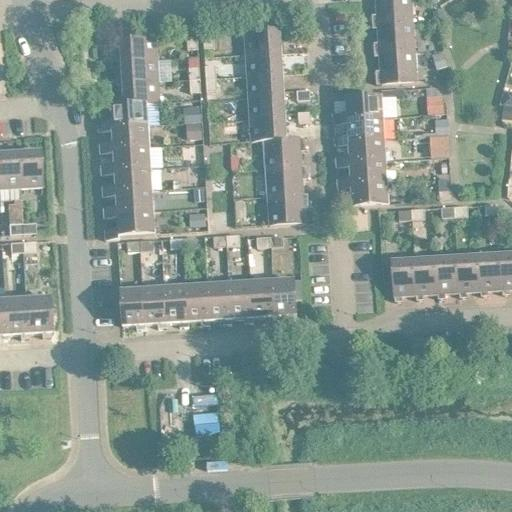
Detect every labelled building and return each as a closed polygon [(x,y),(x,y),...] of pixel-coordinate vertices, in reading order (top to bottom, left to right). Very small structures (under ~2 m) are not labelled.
[(378,24),(383,23),(419,21),(417,0),(381,0),(382,11),(378,11),(378,24)] [(438,8),(441,17),(449,15),(447,5),(438,8)] [(380,52),(384,52),(421,49),(419,21),(383,23),(384,39),(379,39),(380,52)] [(249,29),(251,51),(287,49),(285,27),(249,29)] [(208,32),(209,45),(219,44),(218,32),(208,32)] [(192,33),(193,46),(203,45),(202,33),(192,33)] [(125,37),(127,59),(163,57),(161,34),(125,37)] [(437,52),(442,66),(453,63),(448,48),(437,52)] [(251,51),(252,73),(288,71),(287,49),(251,51)] [(421,49),(384,52),(385,67),(381,67),(382,81),(386,80),(386,81),(422,79),(421,49)] [(127,59),(128,81),(164,78),(163,57),(127,59)] [(210,62),(211,75),(221,75),(220,62),(210,62)] [(194,63),(195,76),(205,76),(204,63),(194,63)] [(252,73),(253,94),(289,92),(288,71),(252,73)] [(221,75),(211,75),(212,88),(222,88),(221,75)] [(205,76),(195,76),(195,89),(206,89),(205,76)] [(128,81),(129,101),(129,102),(152,101),(165,101),(164,78),(128,81)] [(315,97),(315,91),(315,87),(302,88),(303,98),(315,97)] [(253,94),(254,116),(291,114),(289,92),(253,94)] [(339,122),(353,121),(352,117),(388,115),(387,93),(351,95),(352,111),(339,112),(339,122)] [(448,109),(447,93),(432,94),(433,110),(448,109)] [(104,129),(118,128),(117,125),(153,122),(152,101),(129,102),(129,101),(116,102),(117,118),(104,119),(104,129)] [(189,104),(190,120),(206,118),(205,102),(189,104)] [(303,109),(304,119),(317,119),(316,108),(303,109)] [(256,138),(269,137),(292,135),(291,114),(254,116),(256,138)] [(341,143),(354,143),(354,139),(390,136),(388,115),(352,117),(353,121),(353,132),(340,133),(341,143)] [(454,131),(453,116),(440,116),(441,132),(454,131)] [(206,120),(191,121),(192,137),(207,136),(206,120)] [(106,150),(119,150),(119,146),(155,144),(153,122),(117,125),(118,128),(118,140),(105,140),(106,150)] [(269,137),(271,165),(307,163),(306,148),(310,147),(310,134),(305,135),(305,134),(292,135),(269,137)] [(342,165),(355,164),(355,160),(391,158),(390,136),(354,139),(354,143),(354,154),(341,155),(342,165)] [(107,172),(120,171),(120,168),(156,165),(155,144),(119,146),(119,150),(120,161),(106,162),(107,172)] [(45,147),(23,148),(26,184),(48,183),(45,147)] [(23,148),(2,149),(4,186),(26,184),(23,148)] [(244,166),(244,153),(236,154),(237,166),(244,166)] [(343,187),(356,186),(356,182),(392,180),(391,158),(355,160),(355,164),(356,176),(342,176),(343,187)] [(271,165),(272,193),(308,191),(308,176),(312,176),(311,162),(307,163),(271,165)] [(108,194),(121,193),(121,189),(157,187),(156,165),(120,168),(120,171),(121,183),(107,183),(108,194)] [(356,182),(356,186),(357,204),(394,202),(392,180),(356,182)] [(109,215),(123,214),(122,211),(159,209),(157,187),(121,189),(121,193),(122,204),(109,205),(109,215)] [(444,188),(445,198),(457,197),(457,187),(444,188)] [(308,191),(272,193),(274,222),(310,220),(309,204),(314,204),(313,191),(308,191)] [(27,220),(26,196),(19,196),(19,200),(13,200),(14,221),(27,220)] [(248,198),(240,198),(240,207),(248,207),(248,198)] [(503,211),(503,201),(490,202),(490,212),(503,211)] [(472,203),(459,204),(460,214),(473,213),(472,203)] [(460,214),(459,204),(446,205),(447,215),(460,214)] [(417,217),(416,206),(403,207),(404,217),(417,217)] [(429,206),(416,206),(417,217),(430,216),(429,206)] [(122,211),(123,214),(123,226),(110,227),(111,237),(124,236),(124,233),(160,230),(159,209),(122,211)] [(210,210),(195,211),(195,223),(211,223),(210,210)] [(40,219),(27,220),(28,230),(41,229),(40,219)] [(28,230),(27,220),(14,221),(15,231),(28,230)] [(244,231),(231,232),(232,242),(245,242),(244,231)] [(232,242),(231,232),(218,233),(219,243),(232,242)] [(288,233),(275,234),(275,244),(288,243),(288,233)] [(201,234),(188,235),(189,245),(202,244),(201,234)] [(275,244),(275,234),(262,234),(262,245),(275,244)] [(189,245),(188,235),(175,236),(176,246),(189,245)] [(42,237),(29,238),(29,248),(42,248),(42,237)] [(158,237),(145,238),(145,248),(158,247),(158,237)] [(29,248),(29,238),(16,239),(16,249),(29,248)] [(145,248),(145,238),(132,238),(132,249),(145,248)] [(505,251),(484,252),(486,289),(486,293),(493,292),(493,288),(507,287),(505,251)] [(484,252),(462,254),(464,290),(465,294),(472,294),(471,289),(486,289),(484,252)] [(440,255),(443,291),(443,296),(450,295),(450,291),(464,290),(462,254),(440,255)] [(440,255),(419,256),(421,292),(421,297),(428,296),(428,292),(443,291),(440,255)] [(421,292),(419,256),(397,258),(399,294),(400,294),(400,298),(407,298),(407,293),(421,292)] [(300,276),(277,278),(279,314),(292,313),(293,317),(301,317),(301,312),(302,312),(300,276)] [(277,278),(256,279),(258,315),(271,314),(271,318),(280,318),(279,314),(277,278)] [(256,279),(234,280),(236,316),(249,315),(250,320),(258,319),(258,315),(256,279)] [(234,280),(213,281),(215,317),(228,317),(228,321),(237,321),(236,316),(234,280)] [(213,281),(191,283),(193,319),(206,318),(206,322),(215,322),(215,317),(213,281)] [(191,283),(169,284),(172,320),(185,319),(185,324),(193,323),(193,319),(191,283)] [(169,284),(148,285),(150,321),(163,320),(163,325),(172,324),(172,320),(169,284)] [(150,326),(150,321),(148,285),(126,287),(128,323),(141,322),(142,326),(150,326)] [(54,293),(32,294),(34,330),(47,329),(47,334),(56,333),(56,329),(54,293)] [(32,294),(10,295),(13,331),(25,331),(26,335),(35,334),(34,330),(32,294)] [(10,295),(0,295),(0,332),(4,332),(4,336),(13,336),(13,331),(10,295)]
